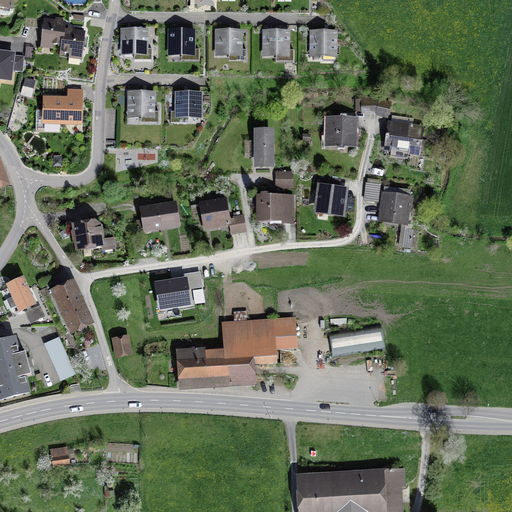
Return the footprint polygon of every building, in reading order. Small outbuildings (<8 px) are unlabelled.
[(0,0),(0,13),(9,14),(10,0),(0,0)] [(73,13),(71,20),(84,25),(87,18),(73,13)] [(38,50),(58,53),(61,33),(62,24),(42,22),(38,50)] [(145,32),(118,33),(118,61),(145,61),(145,32)] [(82,36),(61,33),(58,53),(57,60),(79,62),(82,36)] [(192,33),(165,34),(165,61),(192,61),(192,33)] [(239,34),(212,34),(212,62),(239,62),(239,34)] [(287,34),(260,35),(260,63),(288,63),(287,34)] [(334,35),(308,34),(307,62),(334,63),(334,35)] [(0,81),(13,82),(14,70),(23,71),(25,53),(0,51),(0,81)] [(32,97),(37,80),(26,76),(21,94),(32,97)] [(84,90),(68,90),(68,97),(43,96),(42,125),(83,126),(84,90)] [(152,95),(125,95),(125,123),(152,123),(152,95)] [(199,95),(172,95),(172,125),(199,125),(199,95)] [(374,119),(386,122),(390,107),(377,105),(374,119)] [(360,106),(360,117),(374,116),(373,106),(360,106)] [(353,123),(323,122),(323,150),(353,150),(353,123)] [(423,131),(386,125),(382,151),(418,157),(423,131)] [(270,134),(251,135),(251,174),(271,173),(270,134)] [(292,174),(274,174),(274,190),(292,190),(292,174)] [(347,192),(314,188),(311,217),(343,221),(347,192)] [(410,200),(379,197),(376,226),(405,229),(406,216),(408,216),(410,200)] [(292,199),(253,201),(254,226),(293,224),(292,199)] [(201,234),(227,230),(225,220),(223,202),(196,206),(201,234)] [(173,205),(135,211),(139,236),(177,231),(173,205)] [(242,217),(225,220),(227,230),(229,239),(245,236),(242,217)] [(92,226),(67,230),(71,257),(102,252),(101,244),(99,231),(92,226)] [(111,242),(101,244),(103,255),(113,254),(111,242)] [(192,304),(206,302),(202,272),(184,274),(185,280),(155,284),(160,313),(193,309),(192,304)] [(49,281),(40,284),(42,290),(51,287),(49,281)] [(19,282),(1,290),(15,318),(32,309),(19,282)] [(71,284),(47,296),(67,340),(91,328),(71,284)] [(37,310),(22,316),(28,329),(42,322),(37,310)] [(293,320),(216,327),(218,356),(174,359),(178,395),(254,389),(252,370),(276,368),(275,354),(296,352),(293,320)] [(327,338),(330,354),(380,345),(378,329),(327,338)] [(126,340),(109,343),(113,364),(130,360),(126,340)] [(11,341),(0,343),(0,405),(27,398),(11,341)] [(57,341),(41,348),(59,385),(74,378),(57,341)] [(66,450),(48,453),(50,471),(68,469),(66,450)] [(405,511),(403,473),(296,480),(297,511),(405,511)]
